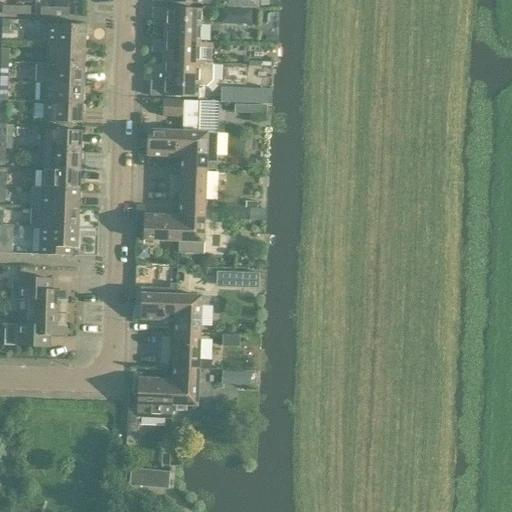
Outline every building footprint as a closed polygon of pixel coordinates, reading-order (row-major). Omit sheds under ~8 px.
[(2,6),(2,14),(16,15),(16,6),(2,6)] [(16,6),(16,15),(30,15),(30,7),(16,6)] [(41,7),(40,16),(54,16),(55,8),(41,7)] [(55,8),(54,16),(69,17),(69,9),(55,8)] [(234,9),(233,23),(251,24),(252,10),(234,9)] [(165,20),(164,43),(199,44),(201,11),(175,10),(174,21),(165,20)] [(1,34),(2,34),(10,35),(10,20),(2,20),(1,34)] [(48,25),(47,45),(84,47),(85,27),(48,25)] [(163,53),(163,64),(213,66),(213,64),(211,64),(212,44),(199,44),(164,43),(159,43),(159,41),(151,41),(151,53),(163,53)] [(47,45),(46,64),(46,65),(84,66),(84,47),(47,45)] [(1,49),(1,63),(9,63),(9,49),(1,49)] [(1,63),(0,77),(8,77),(9,63),(1,63)] [(36,64),(36,83),(40,83),(83,85),(84,66),(46,65),(46,64),(36,64)] [(150,81),(150,96),(153,96),(197,98),(198,87),(206,87),(212,81),(213,66),(163,64),(162,75),(159,75),(158,82),(150,81)] [(35,103),(39,103),(45,103),(82,105),(83,85),(40,83),(36,83),(35,103)] [(0,87),(0,101),(7,102),(8,87),(0,87)] [(221,90),(220,103),(249,104),(249,91),(221,90)] [(162,117),(182,118),(183,102),(163,101),(162,117)] [(182,133),(181,159),(180,169),(206,170),(216,170),(217,134),(207,134),(198,134),(199,102),(183,102),(182,118),(184,118),(183,133),(182,133)] [(81,124),(82,105),(45,103),(44,123),(81,124)] [(244,105),(244,113),(266,113),(266,105),(244,105)] [(0,124),(0,148),(6,149),(6,136),(13,136),(13,125),(6,125),(0,124)] [(44,130),(43,151),(80,152),(81,132),(44,130)] [(148,132),(147,150),(147,158),(181,159),(182,133),(148,132)] [(43,151),(42,170),(80,171),(80,152),(43,151)] [(180,169),(179,205),(205,206),(206,170),(180,169)] [(42,170),(42,189),(79,191),(80,171),(42,170)] [(32,189),(31,208),(41,208),(78,210),(79,191),(42,189),(32,189)] [(178,218),(178,244),(177,253),(203,254),(205,206),(179,205),(179,218),(178,218)] [(224,207),(224,217),(235,218),(235,220),(249,221),(250,209),(242,208),(224,207)] [(30,227),(40,227),(77,229),(78,210),(41,208),(31,208),(30,227)] [(144,242),(178,244),(178,218),(145,216),(144,242)] [(0,225),(0,239),(12,240),(13,227),(2,226),(0,225)] [(40,227),(39,247),(39,255),(70,256),(71,248),(76,249),(77,229),(40,227)] [(27,301),(26,312),(66,313),(67,292),(51,292),(51,280),(12,279),(12,301),(27,301)] [(142,288),(141,321),(175,323),(176,297),(176,285),(170,284),(170,289),(142,288)] [(176,297),(175,323),(174,335),(200,336),(201,299),(176,297)] [(5,346),(36,347),(51,348),(51,336),(66,336),(66,313),(26,312),(26,325),(5,324),(5,346)] [(174,335),(173,370),(173,371),(198,372),(200,336),(174,335)] [(237,336),(209,335),(208,345),(222,345),(222,347),(237,348),(237,336)] [(172,382),(172,407),(197,408),(198,372),(173,371),(172,382)] [(128,404),(128,433),(127,434),(139,434),(139,418),(171,420),(172,407),(172,382),(139,380),(137,404),(128,404)]
